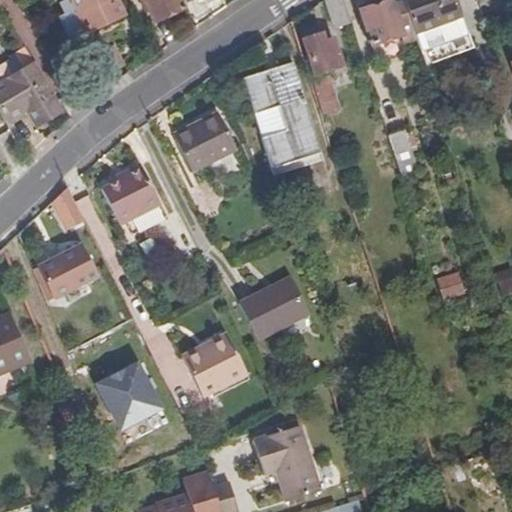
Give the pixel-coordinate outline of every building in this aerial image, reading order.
[(117,17),(108,0),(62,0),(64,4),(56,8),(63,22),(56,26),(61,39),(78,32),(80,35),(117,17)] [(144,0),(154,20),(186,5),(185,1),(183,0),(144,0)] [(326,0),(336,28),(352,22),(344,0),(326,0)] [(406,41),(416,38),(404,2),(394,5),(393,0),(361,12),(373,45),(404,36),(406,41)] [(422,56),(471,37),(465,19),(457,0),(403,0),(404,2),(416,38),(422,56)] [(352,61),(346,39),(335,42),(332,32),(309,40),(320,72),(352,61)] [(38,126),(63,110),(35,64),(0,85),(0,110),(6,122),(27,109),(38,126)] [(326,159),(295,65),(246,80),(278,175),(326,159)] [(329,71),(333,86),(351,81),(347,67),(329,71)] [(329,76),(313,81),(322,110),(338,105),(333,89),(329,76)] [(236,149),(219,114),(175,136),(192,171),(236,149)] [(389,136),(399,169),(417,163),(406,130),(389,136)] [(128,219),(162,201),(141,162),(126,169),(129,173),(118,179),(103,188),(121,222),(128,219)] [(129,173),(126,169),(116,176),(118,179),(129,173)] [(53,202),(66,228),(83,220),(67,188),(53,202)] [(168,214),(162,201),(128,219),(135,232),(168,214)] [(97,274),(82,245),(77,248),(73,246),(38,264),(54,295),(97,274)] [(507,300),(511,298),(511,274),(499,279),(507,300)] [(456,275),(438,281),(444,302),(464,296),(456,275)] [(309,314),(291,278),(239,304),(257,339),(309,314)] [(0,376),(32,364),(12,316),(0,320),(0,376)] [(251,375),(229,332),(184,355),(206,398),(251,375)] [(120,431),(163,408),(138,361),(95,384),(120,431)] [(322,488),(302,423),(256,437),(266,472),(279,468),(288,499),(322,488)] [(455,477),(453,478),(458,486),(475,480),(470,467),(468,462),(452,468),(455,477)] [(441,472),(444,481),(453,478),(455,477),(452,468),(441,472)] [(224,511),(216,484),(211,470),(187,477),(191,491),(159,500),(160,503),(142,508),(143,511),(224,511)] [(216,484),(224,511),(229,511),(242,508),(233,479),(216,484)] [(35,511),(32,502),(0,511),(35,511)] [(343,511),(341,503),(312,511),(343,511)]
